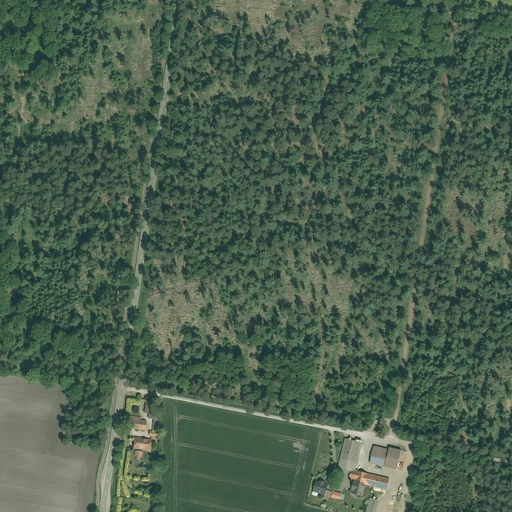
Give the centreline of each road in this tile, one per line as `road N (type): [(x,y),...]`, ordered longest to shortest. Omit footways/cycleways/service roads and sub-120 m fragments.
road 1 (secondary): [(120,387),(178,0)]
road 2 (residential): [(353,431),(120,387)]
road 3 (secondary): [(102,511),(120,387)]
